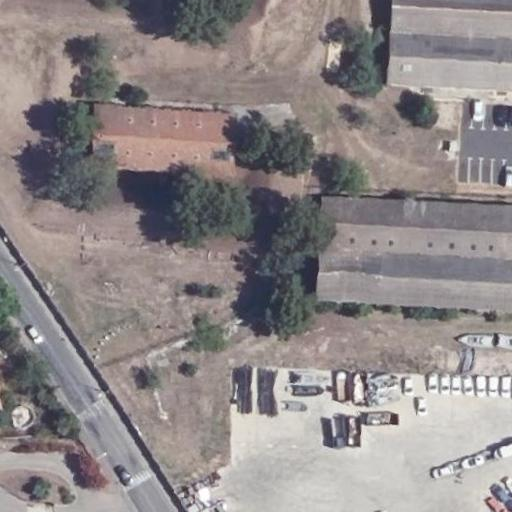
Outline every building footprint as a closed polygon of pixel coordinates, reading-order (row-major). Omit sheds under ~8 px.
[(511,0),(377,0),(374,86),(511,94),(511,0)] [(511,185),(511,102),(460,103),(460,186),(511,185)] [(215,114),(78,106),(74,166),(211,175),(215,114)] [(511,209),(303,198),(296,304),(511,315),(511,209)] [(511,355),(439,352),(436,400),(511,404),(511,355)] [(332,412),(297,425),(308,453),(343,440),(332,412)]
